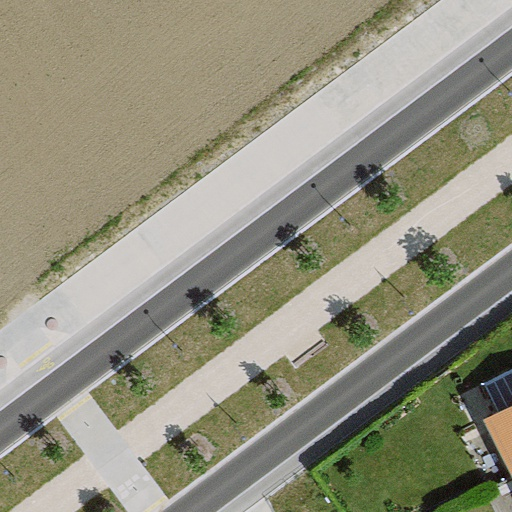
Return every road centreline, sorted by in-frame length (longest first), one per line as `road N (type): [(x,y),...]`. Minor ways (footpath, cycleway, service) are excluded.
road 1 (residential): [(511,50),(0,430)]
road 2 (residential): [(191,511),(511,271)]
